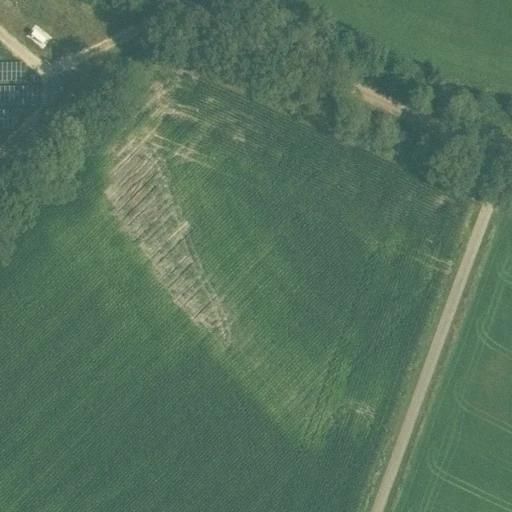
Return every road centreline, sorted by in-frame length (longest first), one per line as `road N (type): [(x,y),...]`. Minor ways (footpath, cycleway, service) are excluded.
road 1 (unclassified): [(376,511),(505,154)]
road 2 (track): [(505,154),(278,54),(179,0)]
